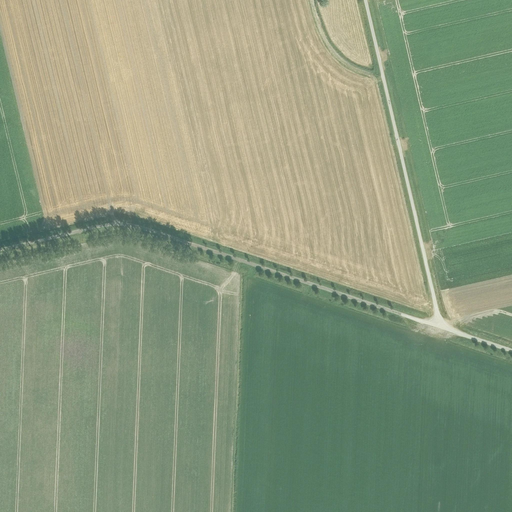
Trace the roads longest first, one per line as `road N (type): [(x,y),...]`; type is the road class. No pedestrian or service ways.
road 1 (track): [(437,325),(122,223),(0,249)]
road 2 (unclassified): [(511,350),(437,325),(365,0)]
